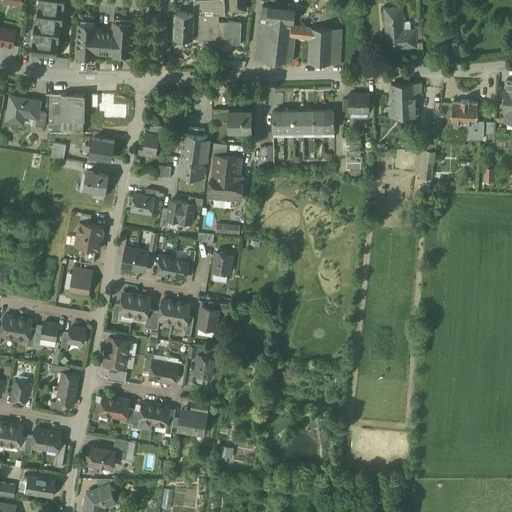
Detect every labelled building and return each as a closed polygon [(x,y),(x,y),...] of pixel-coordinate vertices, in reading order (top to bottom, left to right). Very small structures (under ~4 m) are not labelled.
[(230,0),(231,9),(245,9),(244,0),(230,0)] [(64,5),(39,2),(37,19),(37,20),(61,22),(62,22),(64,5)] [(296,9),(263,5),(260,23),(267,24),(267,18),(292,21),(294,22),(296,9)] [(404,46),(403,33),(401,7),(385,8),(387,47),(404,46)] [(194,12),(176,11),(175,36),(193,37),(193,33),(194,12)] [(219,13),(194,12),(193,33),(198,33),(198,37),(199,37),(218,37),(218,38),(219,38),(219,24),(218,24),(218,21),(219,13)] [(260,23),(259,23),(254,60),(292,61),(296,37),(309,38),(308,62),(341,64),(342,29),(310,27),(310,29),(292,26),(292,21),(267,18),(267,24),(260,23)] [(37,19),(35,19),(33,37),(59,39),(61,22),(37,20),(37,19)] [(97,24),(78,23),(76,55),(94,56),(95,51),(111,52),(133,54),(134,23),(113,21),(113,30),(96,29),(97,24)] [(241,21),(218,21),(218,24),(219,24),(219,38),(218,38),(218,42),(240,43),(241,21)] [(0,42),(12,45),(15,30),(0,27),(0,42)] [(403,33),(404,46),(416,45),(416,38),(416,33),(414,33),(403,33)] [(59,39),(33,37),(31,54),(57,57),(59,39)] [(511,78),(507,79),(506,97),(503,96),(503,102),(506,102),(505,121),(511,121),(511,78)] [(421,83),(391,84),(391,107),(389,107),(389,115),(418,116),(418,107),(415,107),(414,94),(421,94),(421,83)] [(86,94),(61,93),(61,94),(62,94),(61,119),(83,120),(84,103),(84,94),(86,95),(86,94)] [(368,93),(349,93),(349,98),(349,110),(350,110),(368,110),(368,104),(368,93)] [(61,94),(49,94),(48,132),(83,133),(83,120),(61,119),(62,94),(61,94)] [(117,94),(86,94),(86,95),(84,94),(84,103),(99,103),(99,118),(126,119),(126,105),(117,105),(117,94)] [(41,100),(11,95),(6,121),(19,123),(20,115),(36,118),(38,118),(39,111),(41,100)] [(469,101),(469,100),(463,99),(461,99),(461,101),(453,101),(453,100),(452,110),(451,110),(451,111),(452,111),(452,121),(469,121),(476,122),(477,120),(477,112),(478,112),(478,111),(477,111),(477,102),(469,101)] [(229,109),(212,109),(212,121),(228,121),(228,111),(229,111),(229,109)] [(229,111),(228,111),(228,121),(229,131),(243,130),(243,128),(251,128),(251,130),(252,130),(251,110),(229,111)] [(293,131),(293,110),(283,111),(283,131),(293,131)] [(303,130),(303,110),(293,110),(293,131),(303,130)] [(314,130),(314,110),(303,110),(303,130),(314,130)] [(324,130),(324,110),(314,110),(314,130),(324,130)] [(334,130),(334,110),(324,110),(324,130),(334,130)] [(47,112),(39,111),(38,118),(36,118),(35,125),(44,127),(47,112)] [(283,131),(283,111),(273,111),(273,131),(283,131)] [(486,120),(486,131),(495,131),(494,119),(486,120)] [(484,120),(477,120),(476,122),(469,121),(469,138),(483,138),(484,120)] [(166,125),(154,125),(153,131),(165,133),(166,125)] [(205,129),(189,127),(188,133),(204,135),(205,129)] [(188,133),(184,132),(179,174),(202,178),(204,166),(208,135),(188,133)] [(159,135),(146,133),(143,151),(152,152),(151,156),(156,157),(157,153),(156,152),(159,135)] [(114,141),(104,140),(104,139),(97,138),(92,138),(89,154),(111,158),(114,141)] [(65,156),(66,143),(52,141),(51,155),(65,156)] [(429,151),(424,150),(421,177),(431,178),(436,145),(430,144),(429,151)] [(267,147),(261,146),(258,166),(265,166),(265,163),(265,156),(267,156),(267,147)] [(274,163),(274,147),(267,147),(267,156),(265,156),(265,163),(274,163)] [(42,155),(33,154),(30,169),(39,170),(42,155)] [(241,157),(215,155),(213,179),(239,181),(241,157)] [(83,162),(66,159),(65,167),(82,170),(83,162)] [(171,166),(160,164),(158,176),(169,178),(171,166)] [(494,168),(484,167),(483,181),(494,182),(494,168)] [(100,172),(88,170),(86,170),(85,176),(84,175),(83,176),(80,189),(81,190),(86,191),(87,190),(87,188),(95,190),(94,196),(103,198),(104,191),(105,191),(106,184),(107,184),(109,175),(100,173),(100,172)] [(213,179),(210,179),(209,198),(240,200),(241,181),(213,179)] [(159,190),(146,188),(145,195),(154,196),(154,197),(158,197),(159,190)] [(145,195),(134,193),(131,209),(151,213),(154,197),(154,196),(145,195)] [(182,201),(170,199),(169,208),(167,218),(168,218),(179,220),(182,201)] [(194,203),(182,201),(179,220),(191,222),(194,203)] [(163,207),(160,225),(166,226),(168,218),(167,218),(169,208),(163,207)] [(104,226),(80,222),(76,245),(96,248),(100,249),(104,226)] [(217,222),(217,232),(240,232),(241,223),(217,222)] [(149,248),(156,248),(158,231),(151,230),(149,248)] [(214,233),(198,231),(197,239),(207,241),(207,244),(213,245),(214,233)] [(96,248),(82,246),(79,261),(93,263),(96,248)] [(137,249),(125,247),(122,267),(133,269),(137,249)] [(149,251),(137,249),(133,269),(145,271),(149,251)] [(232,253),(216,251),(213,270),(228,273),(232,253)] [(13,257),(0,255),(0,284),(9,286),(13,257)] [(175,257),(161,255),(158,273),(171,275),(175,257)] [(188,259),(175,257),(171,275),(185,278),(188,259)] [(91,275),(81,273),(82,267),(75,266),(70,290),(88,293),(91,275)] [(137,294),(123,292),(120,304),(119,312),(120,312),(133,315),(137,294)] [(150,297),(137,294),(133,315),(146,317),(147,317),(148,309),(150,297)] [(176,301),(162,299),(160,311),(159,319),(173,321),(176,301)] [(190,304),(176,301),(173,321),(186,324),(188,316),(190,304)] [(227,303),(209,301),(208,307),(218,309),(225,310),(227,303)] [(115,303),(111,321),(118,322),(120,312),(119,312),(120,304),(115,303)] [(208,307),(202,306),(198,326),(215,329),(218,309),(208,307)] [(148,309),(147,317),(146,317),(145,327),(151,328),(154,310),(148,309)] [(160,311),(154,310),(151,328),(158,329),(159,319),(160,311)] [(18,317),(4,315),(2,327),(1,335),(14,337),(18,317)] [(194,317),(188,316),(186,324),(184,334),(191,335),(194,317)] [(32,319),(18,317),(14,337),(28,340),(30,328),(32,319)] [(59,324),(44,321),(43,325),(41,337),(56,339),(59,324)] [(43,325),(37,324),(36,329),(34,342),(40,343),(41,337),(43,325)] [(86,329),(71,326),(70,332),(68,341),(69,342),(83,344),(86,329)] [(36,329),(30,328),(28,340),(27,346),(33,347),(34,342),(36,329)] [(70,332),(64,331),(61,349),(67,350),(69,342),(68,341),(70,332)] [(155,346),(157,336),(150,335),(149,345),(155,346)] [(129,340),(109,336),(107,350),(127,354),(129,340)] [(197,345),(189,344),(187,356),(195,357),(197,345)] [(127,354),(107,350),(104,364),(124,367),(127,354)] [(154,353),(147,352),(144,370),(151,371),(153,360),(154,353)] [(214,357),(198,354),(195,374),(211,376),(214,357)] [(153,360),(151,371),(150,378),(162,380),(165,362),(153,360)] [(178,364),(165,362),(162,380),(175,382),(177,374),(178,364)] [(186,363),(178,362),(178,364),(177,374),(183,375),(186,363)] [(70,367),(52,364),(51,370),(63,372),(63,371),(69,372),(70,367)] [(107,376),(126,381),(128,370),(109,366),(107,376)] [(69,372),(63,371),(63,372),(60,387),(75,389),(78,374),(69,372)] [(10,375),(4,374),(3,378),(3,379),(1,391),(7,392),(10,375)] [(27,377),(20,375),(19,381),(15,381),(12,397),(27,400),(28,395),(30,384),(30,383),(26,383),(27,377)] [(75,389),(60,387),(57,402),(63,403),(73,405),(75,389)] [(116,398),(103,395),(101,402),(99,413),(100,414),(113,416),(116,398)] [(129,400),(116,398),(113,416),(126,418),(128,408),(129,400)] [(209,401),(193,398),(191,411),(207,413),(209,401)] [(57,402),(51,401),(50,407),(62,409),(63,403),(57,402)] [(101,402),(95,401),(92,419),(99,420),(100,414),(99,413),(101,402)] [(156,404),(142,402),(141,410),(139,420),(153,423),(156,404)] [(170,407),(156,404),(153,423),(166,425),(168,415),(170,407)] [(135,409),(128,408),(126,418),(125,422),(132,423),(134,410),(135,410),(135,409)] [(141,410),(135,409),(132,423),(132,427),(138,428),(139,420),(141,410)] [(191,411),(182,409),(178,429),(196,433),(197,428),(204,430),(207,413),(191,411)] [(174,416),(168,415),(166,425),(165,433),(171,434),(174,416)] [(9,423),(0,421),(0,442),(5,443),(9,423)] [(22,426),(9,423),(5,443),(19,446),(20,438),(22,426)] [(48,430),(35,428),(34,436),(32,446),(45,448),(48,430)] [(61,432),(48,430),(45,448),(58,450),(61,432)] [(34,436),(27,435),(26,439),(24,450),(24,452),(31,454),(32,446),(34,436)] [(127,440),(115,438),(113,450),(114,450),(113,456),(124,458),(127,440)] [(231,447),(221,445),(219,457),(229,459),(231,447)] [(113,450),(92,446),(89,463),(96,464),(97,466),(102,467),(103,466),(112,467),(113,456),(114,450),(113,450)] [(55,479),(28,474),(25,492),(52,496),(55,479)] [(16,484),(0,481),(0,493),(14,496),(16,484)] [(109,484),(87,492),(83,511),(102,511),(104,500),(114,497),(109,484)] [(172,491),(164,489),(161,508),(170,509),(172,491)] [(0,511),(13,511),(15,504),(0,502),(0,511)]
